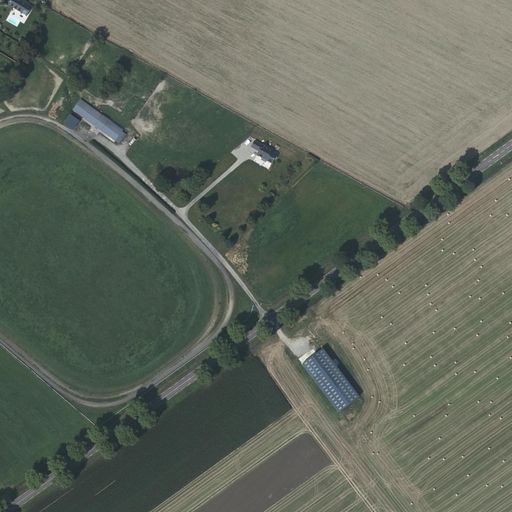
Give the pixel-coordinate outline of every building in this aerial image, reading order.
[(19,1),(18,0),(11,0),(9,5),(22,13),(27,3),(23,1),(22,2),(19,1)] [(100,127),(78,113),(73,123),(95,136),(95,137),(101,141),(101,140),(117,150),(123,141),(107,131),(107,130),(101,127),(100,127)] [(258,149),(261,143),(253,139),(251,145),(258,149)] [(265,146),(261,143),(258,149),(259,150),(257,154),(260,156),(260,157),(264,160),(265,159),(269,162),(275,151),(270,148),(265,146)] [(359,398),(324,348),(303,363),(338,413),(359,398)]
